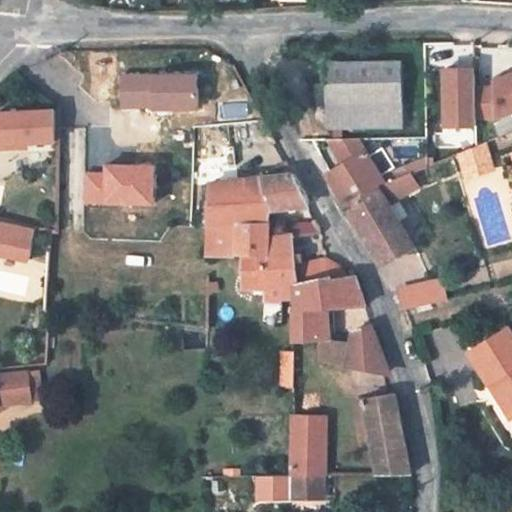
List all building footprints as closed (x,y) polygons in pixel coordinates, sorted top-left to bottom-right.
[(329,64),(330,129),(405,128),(404,63),(329,64)] [(446,73),(447,126),(477,125),(477,118),(476,88),(476,73),(446,73)] [(496,88),(476,88),(477,118),(496,117),(511,110),(511,74),(496,81),(496,88)] [(116,107),(149,107),(149,109),(192,109),(192,75),(116,75),(116,107)] [(55,110),(0,112),(0,144),(55,142),(55,110)] [(486,143),(460,153),(467,176),(493,168),(486,143)] [(328,176),(346,205),(377,188),(378,187),(385,184),(381,177),(366,152),(328,176)] [(428,159),(381,177),(385,184),(388,183),(408,175),(428,167),(428,159)] [(109,165),(109,175),(88,174),(87,203),(156,205),(157,176),(157,166),(109,165)] [(408,175),(388,183),(394,197),(414,189),(408,175)] [(211,199),(211,200),(210,227),(234,228),(244,223),(270,223),(275,209),(309,206),(308,198),(296,176),(212,184),(211,199)] [(346,205),(382,264),(415,246),(377,188),(346,205)] [(202,226),(210,227),(211,200),(202,200),(202,226)] [(0,217),(0,250),(32,257),(38,225),(0,217)] [(294,285),(299,284),(297,265),(295,236),(271,237),(270,223),(244,223),(234,228),(234,257),(245,257),(245,288),(255,288),(265,290),(265,303),(284,303),(285,301),(293,301),(294,285)] [(209,257),(234,257),(234,228),(210,227),(209,257)] [(333,277),(333,278),(348,277),(344,271),(336,263),(328,259),(297,265),(299,284),(333,277)] [(348,277),(333,278),(335,308),(367,305),(357,276),(348,277)] [(335,308),(333,278),(333,277),(299,284),(294,285),(293,301),(292,342),(324,340),(330,339),(330,320),(322,319),(321,309),(330,308),(335,308)] [(431,282),(435,304),(447,301),(443,279),(431,282)] [(400,290),(405,311),(435,304),(431,282),(400,290)] [(208,283),(208,293),(212,293),(216,292),(217,289),(218,286),(217,284),(214,283),(208,283)] [(330,320),(330,308),(321,309),(322,319),(330,320)] [(390,374),(373,325),(353,332),(350,344),(346,366),(390,374)] [(211,331),(207,330),(183,327),(184,352),(210,350),(211,331)] [(469,355),(488,388),(495,384),(511,411),(511,337),(507,331),(469,355)] [(350,344),(330,339),(324,340),(319,362),(346,366),(350,344)] [(41,371),(29,372),(33,402),(45,400),(41,371)] [(0,376),(0,407),(33,402),(29,372),(0,376)] [(509,422),(511,420),(511,411),(495,384),(488,388),(509,422)] [(411,474),(395,393),(364,399),(372,443),(378,475),(411,474)] [(372,443),(364,399),(355,400),(362,446),(372,443)] [(291,423),(291,476),(323,476),(326,476),(328,423),(291,423)] [(323,476),(291,476),(291,493),(323,492),(323,476)]
